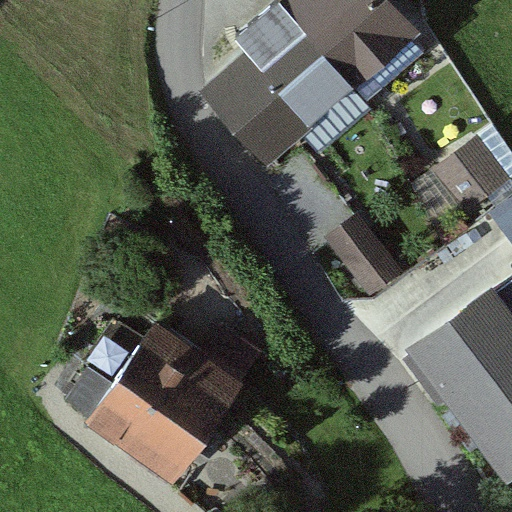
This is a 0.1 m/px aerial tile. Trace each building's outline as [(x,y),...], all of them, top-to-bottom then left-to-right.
[(417,30),(389,0),(272,0),(234,35),(246,49),(204,87),(270,161),(417,30)] [(511,177),(477,134),(432,168),(466,212),(511,177)] [(511,240),(511,195),(491,212),(511,240)] [(404,271),(357,211),(323,237),(370,297),(404,271)] [(495,282),(408,346),(509,482),(511,479),(511,279),(499,289),(495,282)] [(202,354),(158,324),(116,385),(89,366),(65,402),(89,419),(87,422),(173,481),(261,351),(222,324),(202,354)]
